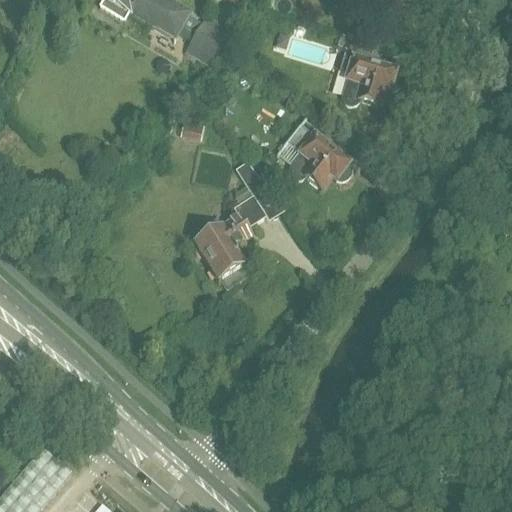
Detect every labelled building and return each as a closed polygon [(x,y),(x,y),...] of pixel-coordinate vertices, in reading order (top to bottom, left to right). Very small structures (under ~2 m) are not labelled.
[(361,0),(361,12),(361,14),(361,15),(361,16),(362,18),(364,19),(365,20),(366,21),(368,21),(370,21),(372,21),(374,20),(375,19),(376,18),(377,17),(377,16),(378,15),(378,14),(378,13),(397,14),(398,0),(361,0)] [(348,83),(343,98),(343,99),(342,100),(342,101),(343,103),(344,105),(344,106),(345,106),(346,107),(347,108),(348,109),(350,109),(352,109),(354,109),(356,108),(357,107),(358,106),(359,104),(359,103),(379,109),(384,92),(389,94),(391,94),(393,94),(394,94),(396,94),(397,93),(398,92),(399,91),(400,90),(401,88),(401,87),(401,85),(401,84),(401,83),(401,81),(400,80),(400,79),(398,77),(396,76),(395,75),(369,67),(369,58),(372,49),(339,38),(336,47),(346,51),(340,73),(350,76),(348,83)] [(312,127),(311,129),(306,125),(307,123),(306,122),(296,135),(294,135),(293,136),(291,138),(290,139),(289,140),(288,141),(287,142),(287,144),(287,146),(286,147),(301,158),(292,170),(291,171),(290,172),(290,173),(290,174),(290,175),(290,176),(290,178),(290,179),(291,180),(292,181),(293,182),(294,183),(296,184),(298,184),(300,184),(302,183),(304,182),(304,181),(305,180),(321,193),(332,179),(336,183),(337,184),(339,185),(341,185),(343,185),(344,185),(346,184),(347,184),(348,183),(349,182),(350,180),(351,179),(351,178),(352,177),(352,175),(352,174),(351,173),(351,171),(350,170),(349,169),(348,168),(327,151),(330,142),(312,127)] [(201,131),(183,128),(181,138),(199,141),(201,131)] [(253,241),(248,232),(250,231),(250,230),(266,220),(259,208),(273,199),(248,166),(237,173),(253,200),(234,212),(239,220),(208,239),(204,237),(201,237),(198,239),(196,242),(196,247),(194,248),(219,287),(221,286),(227,295),(248,281),(243,272),(245,271),(241,264),(242,263),(235,252),(253,241)] [(0,511),(43,511),(74,477),(45,452),(0,504),(0,511)]
